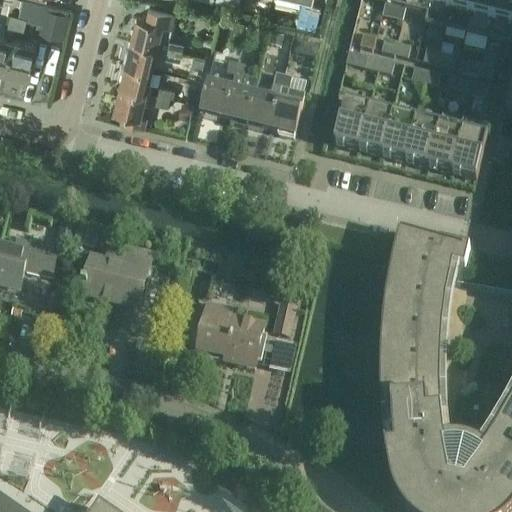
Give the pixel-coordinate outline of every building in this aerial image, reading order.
[(406,13),(408,0),(386,0),(385,8),(406,13)] [(431,0),(408,0),(406,13),(427,18),(431,0)] [(431,0),(427,18),(424,28),(445,33),(453,0),(431,0)] [(453,0),(445,33),(466,38),(475,0),(453,0)] [(475,0),(466,38),(487,43),(497,0),(475,0)] [(511,0),(497,0),(487,43),(508,48),(507,52),(509,52),(511,38),(511,0)] [(137,16),(131,40),(182,52),(184,43),(167,39),(170,27),(172,27),(175,12),(149,6),(146,18),(137,16)] [(50,27),(47,36),(61,39),(66,16),(45,11),(42,25),(50,27)] [(11,15),(7,26),(16,28),(19,17),(11,15)] [(19,17),(16,28),(23,30),(26,19),(19,17)] [(0,70),(5,71),(13,40),(0,37),(0,70)] [(363,39),(360,52),(373,55),(377,43),(363,39)] [(37,46),(13,40),(5,71),(13,73),(13,75),(28,79),(37,46)] [(131,40),(125,63),(151,70),(154,56),(179,62),(182,52),(131,40)] [(394,60),(397,48),(384,45),(381,57),(394,60)] [(407,63),(410,51),(397,48),(394,60),(407,63)] [(423,67),(436,70),(439,58),(426,55),(423,67)] [(452,61),(439,58),(436,70),(449,74),(452,61)] [(378,76),(381,64),(368,61),(365,73),(378,76)] [(119,87),(145,93),(151,70),(125,63),(119,87)] [(381,64),(378,76),(391,80),(394,67),(381,64)] [(478,81),(481,68),(468,65),(465,77),(478,81)] [(233,82),(236,69),(229,67),(226,80),(233,82)] [(494,71),(481,68),(478,81),(491,84),(494,71)] [(231,92),(223,124),(232,126),(231,128),(246,132),(247,130),(255,98),(242,94),(245,83),(243,83),(245,71),(236,69),(233,82),(234,82),(231,92)] [(411,85),(425,88),(428,76),(414,72),(411,85)] [(428,76),(425,88),(438,91),(441,79),(428,76)] [(280,92),(283,80),(276,78),(273,91),(280,92)] [(278,103),(270,135),(279,137),(279,139),(294,143),(305,97),(290,94),(292,82),(283,80),(280,92),(281,93),(279,103),(278,103)] [(382,337),(380,374),(381,412),(384,449),(387,471),(391,493),(395,504),(398,511),(511,511),(511,83),(506,107),(506,108),(506,109),(506,110),(506,111),(507,112),(508,113),(508,114),(509,115),(510,115),(511,116),(511,115),(511,415),(502,434),(482,465),(476,461),(475,461),(474,460),(472,460),(471,459),(470,459),(469,459),(468,458),(463,457),(457,456),(452,456),(446,457),(442,419),(440,381),(442,344),(446,306),(454,269),(459,271),(460,271),(465,272),(469,256),(470,253),(440,246),(440,248),(400,237),(395,253),(393,264),(386,300),(382,337)] [(471,99),(474,87),(461,84),(458,96),(471,99)] [(223,124),(231,92),(208,86),(200,121),(215,124),(216,122),(223,124)] [(140,116),(145,93),(119,87),(113,111),(124,113),(121,127),(142,132),(146,117),(140,116)] [(159,87),(157,96),(170,99),(172,90),(159,87)] [(487,90),(474,87),(471,99),(484,103),(487,90)] [(157,96),(155,105),(168,108),(170,99),(157,96)] [(247,130),(246,132),(263,136),(263,134),(270,135),(278,103),(255,98),(247,130)] [(358,156),(370,110),(345,104),(334,150),(358,156)] [(370,110),(358,156),(382,162),(393,115),(370,110)] [(405,168),(416,121),(393,115),(382,162),(405,168)] [(428,173),(440,127),(416,121),(405,168),(428,173)] [(452,179),(463,133),(440,127),(428,173),(452,179)] [(463,133),(452,179),(476,185),(487,139),(463,133)] [(511,144),(501,142),(496,160),(508,163),(511,147),(511,144)] [(0,249),(0,292),(19,298),(24,277),(53,284),(60,255),(17,244),(15,253),(0,249)] [(152,257),(109,247),(105,264),(93,261),(84,299),(119,308),(113,332),(132,337),(138,313),(152,257)] [(442,344),(440,381),(442,419),(446,457),(452,456),(457,456),(463,457),(468,458),(469,459),(470,459),(471,459),(472,460),(474,460),(475,461),(476,461),(482,465),(502,434),(511,415),(511,310),(454,294),(456,286),(455,285),(459,271),(454,269),(446,306),(442,344)] [(234,313),(209,308),(197,362),(255,374),(264,330),(232,323),(234,313)] [(290,342),(297,312),(280,308),(273,339),(290,342)]
